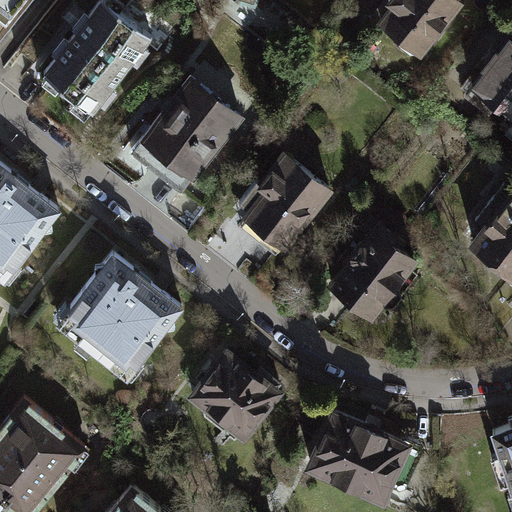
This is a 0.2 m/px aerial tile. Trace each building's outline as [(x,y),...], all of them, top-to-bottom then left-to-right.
[(0,0),(0,18),(14,0),(0,0)] [(143,44),(151,34),(118,7),(122,1),(120,0),(98,0),(88,13),(84,9),(73,23),(77,27),(68,38),(64,36),(53,49),(57,52),(44,69),(46,71),(42,77),(56,88),(60,83),(92,108),(100,98),(104,101),(115,87),(111,84),(132,58),(136,61),(148,47),(143,44)] [(420,50),(459,0),(458,0),(389,0),(378,14),(401,33),(402,43),(411,50),(420,50)] [(511,33),(510,32),(462,94),(488,114),(498,101),(511,111),(511,112),(507,119),(511,123),(511,33)] [(181,189),(241,114),(190,74),(131,149),(181,189)] [(329,185),(284,149),(259,182),(254,178),(238,199),(251,209),(248,213),(285,242),(329,185)] [(50,217),(59,206),(0,160),(0,263),(14,262),(42,227),(51,226),(50,217)] [(511,188),(502,181),(474,218),(485,227),(474,241),(497,258),(497,266),(509,277),(511,276),(511,188)] [(378,219),(332,278),(336,281),(332,286),(344,296),(348,291),(371,309),(378,300),(382,303),(394,303),(401,294),(398,283),(394,280),(413,256),(399,245),(404,239),(378,219)] [(173,313),(181,302),(112,249),(104,260),(95,260),(96,270),(69,304),(72,321),(68,326),(117,364),(120,360),(137,359),(165,323),(174,323),(173,313)] [(256,370),(227,348),(194,390),(194,398),(202,405),(211,403),(244,429),(281,382),(260,365),(256,370)] [(28,511),(85,443),(24,393),(0,421),(0,503),(1,504),(5,498),(21,511),(28,511)] [(399,437),(335,407),(311,459),(399,500),(423,448),(420,440),(405,434),(399,437)] [(511,419),(492,426),(511,483),(511,419)] [(168,511),(132,482),(107,511),(168,511)]
